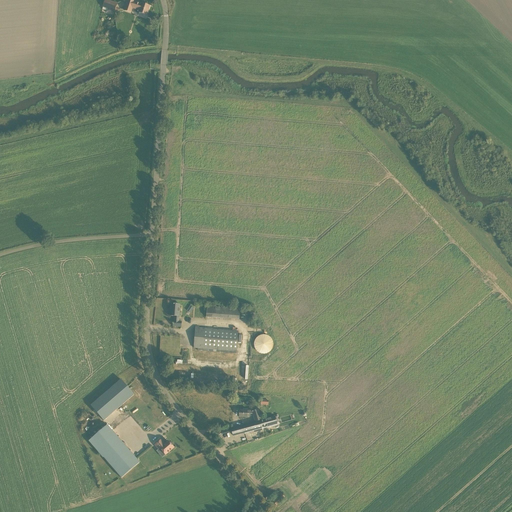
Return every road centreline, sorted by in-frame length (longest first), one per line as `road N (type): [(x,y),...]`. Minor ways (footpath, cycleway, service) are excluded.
road 1 (unclassified): [(264,511),(170,401),(151,361),(140,328),(148,241)]
road 2 (unclassified): [(148,241),(164,17)]
road 3 (unclassified): [(0,254),(63,240),(141,234),(148,241)]
